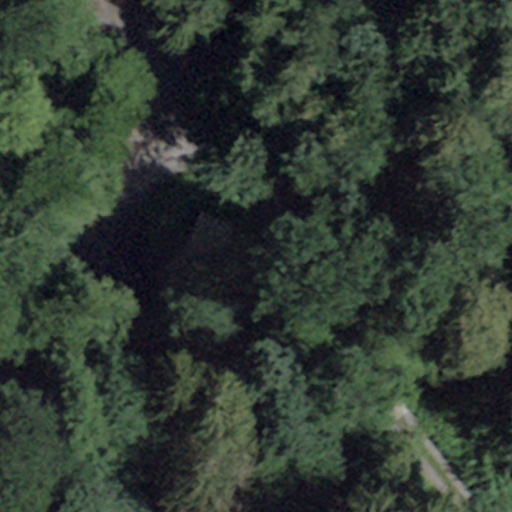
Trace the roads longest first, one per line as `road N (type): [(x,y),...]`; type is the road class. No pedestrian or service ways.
road 1 (track): [(471,511),(339,328),(195,149)]
road 2 (track): [(195,149),(154,190),(128,234),(123,274),(128,377),(178,511)]
road 3 (track): [(195,149),(139,0)]
